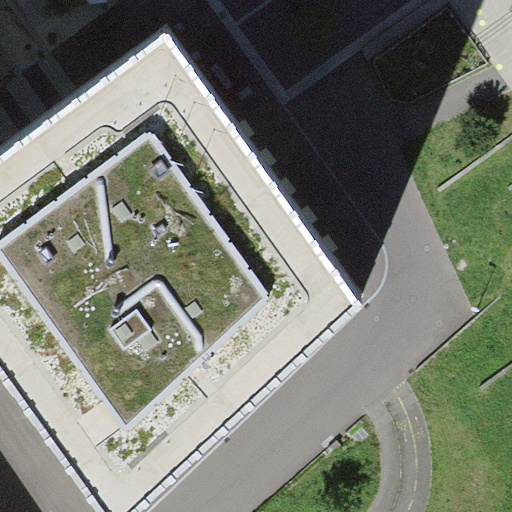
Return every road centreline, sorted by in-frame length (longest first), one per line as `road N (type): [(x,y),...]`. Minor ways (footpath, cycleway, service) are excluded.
road 1 (residential): [(345,154),(412,251),(410,310),(372,355),(200,511)]
road 2 (residential): [(345,154),(236,0)]
